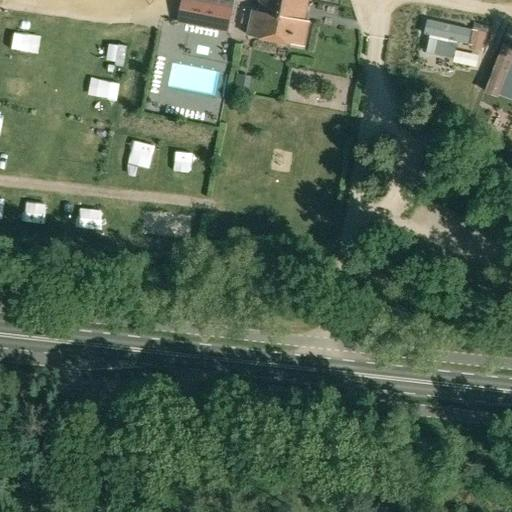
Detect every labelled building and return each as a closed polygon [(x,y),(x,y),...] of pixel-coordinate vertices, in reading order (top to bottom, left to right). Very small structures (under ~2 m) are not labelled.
[(229,33),(234,4),(210,0),(182,0),(178,23),(229,33)] [(305,21),(309,0),(260,0),(259,11),(254,10),(248,35),(305,47),(310,22),(305,21)] [(475,38),(469,59),(491,65),(497,44),(475,38)] [(205,49),(205,66),(223,66),(224,49),(205,49)] [(180,75),(180,97),(226,98),(226,76),(180,75)] [(9,87),(10,100),(27,98),(26,86),(9,87)]
